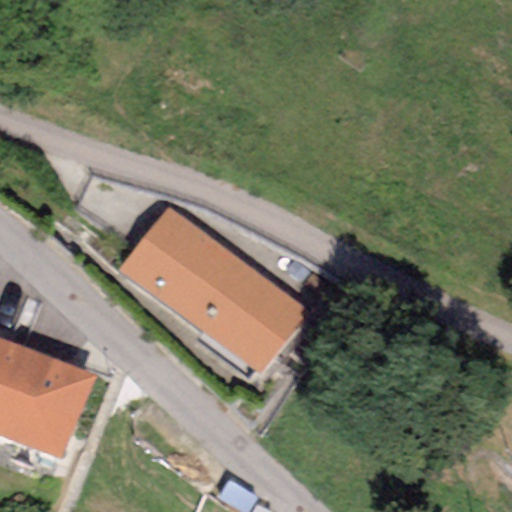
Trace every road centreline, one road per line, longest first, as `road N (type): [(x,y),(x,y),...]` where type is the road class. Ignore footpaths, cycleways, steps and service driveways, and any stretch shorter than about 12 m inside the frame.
road 1 (unclassified): [(511,338),(420,301),(233,205),(0,120)]
road 2 (unclassified): [(0,233),(297,511)]
